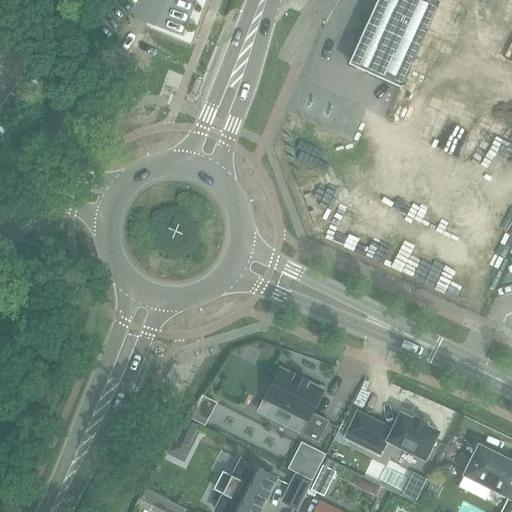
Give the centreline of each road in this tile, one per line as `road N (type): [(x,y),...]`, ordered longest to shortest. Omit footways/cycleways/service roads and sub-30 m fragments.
road 1 (tertiary): [(396,333),(245,244)]
road 2 (tertiary): [(231,276),(396,333)]
road 3 (secondary): [(229,188),(250,41)]
road 4 (secondary): [(250,41),(184,163)]
road 5 (secondary): [(99,415),(168,304)]
road 6 (secondary): [(129,288),(99,415)]
road 7 (tertiary): [(511,389),(396,333)]
